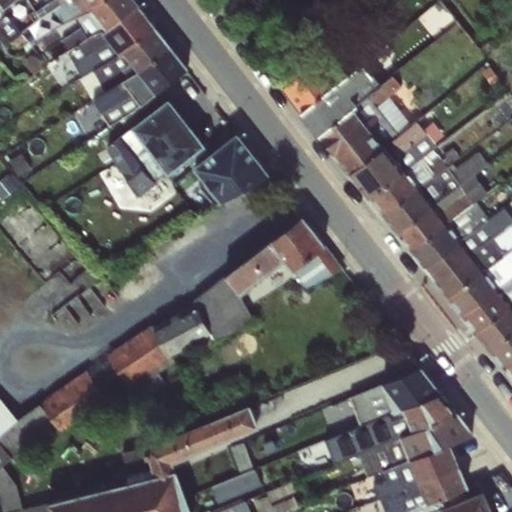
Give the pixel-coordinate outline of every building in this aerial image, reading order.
[(0,0),(0,7),(3,11),(15,0),(0,0)] [(51,0),(31,14),(36,20),(53,9),(63,23),(74,16),(90,7),(84,0),(51,0)] [(134,0),(98,0),(90,7),(106,28),(137,4),(134,0)] [(440,0),(427,11),(440,26),(453,15),(440,0)] [(106,28),(102,32),(109,41),(119,54),(123,51),(154,25),(137,4),(106,28)] [(0,7),(0,64),(1,63),(0,61),(0,39),(5,35),(10,42),(11,41),(22,33),(3,11),(0,7)] [(90,7),(74,16),(82,27),(62,39),(60,37),(44,48),(52,61),(67,50),(88,36),(102,32),(106,28),(90,7)] [(154,25),(123,51),(129,59),(138,70),(169,45),(154,25)] [(353,29),(320,57),(338,80),(363,60),(372,53),(354,30),(353,29)] [(88,36),(67,50),(75,62),(109,41),(102,32),(88,36)] [(22,33),(11,41),(16,47),(26,39),(22,33)] [(169,45),(138,70),(155,92),(187,68),(169,45)] [(123,51),(119,54),(94,69),(75,81),(80,88),(85,85),(129,59),(123,51)] [(338,80),(320,57),(283,87),(301,109),(338,80)] [(138,70),(129,59),(85,85),(93,98),(138,70)] [(338,80),(301,109),(320,133),(353,107),(358,103),(349,92),(373,74),(363,60),(338,80)] [(138,70),(93,98),(78,108),(83,117),(97,107),(101,112),(132,94),(140,104),(155,92),(138,70)] [(381,84),(373,74),(349,92),(358,103),(381,84)] [(358,103),(353,107),(366,121),(385,145),(412,124),(389,96),(402,86),(392,74),(381,84),(358,103)] [(132,94),(101,112),(111,126),(140,104),(132,94)] [(412,124),(385,145),(405,169),(433,147),(436,146),(430,138),(442,130),(439,126),(459,110),(448,96),(412,124)] [(132,127),(168,174),(206,144),(169,97),(131,126),(132,127)] [(353,107),(320,133),(331,149),(366,121),(353,107)] [(366,121),(331,149),(349,171),(385,145),(366,121)] [(132,127),(107,147),(138,195),(139,196),(168,174),(132,127)] [(385,145),(349,171),(369,196),(405,169),(385,145)] [(433,147),(405,169),(418,187),(461,155),(454,146),(440,155),(433,147)] [(138,195),(107,147),(96,154),(124,204),(138,195)] [(461,155),(418,187),(431,205),(473,173),(487,164),(478,150),(464,160),(461,155)] [(405,169),(369,196),(382,213),(418,187),(405,169)] [(473,173),(431,205),(445,222),(468,205),(486,192),(473,173)] [(11,179),(0,188),(0,194),(4,200),(19,188),(11,179)] [(418,187),(382,213),(396,231),(431,205),(418,187)] [(243,188),(177,227),(182,235),(248,197),(243,188)] [(468,205),(445,222),(459,241),(504,206),(497,197),(474,214),(468,205)] [(431,205),(396,231),(409,248),(445,222),(431,205)] [(511,217),(504,206),(459,241),(469,254),(493,238),(511,224),(511,217)] [(5,215),(0,219),(0,223),(22,249),(28,243),(5,215)] [(302,216),(270,240),(292,269),(324,245),(302,216)] [(445,222),(409,248),(424,266),(459,241),(445,222)] [(511,225),(493,238),(503,251),(511,245),(511,225)] [(493,238),(469,254),(485,274),(496,289),(511,277),(511,245),(503,251),(493,238)] [(270,240),(225,275),(240,293),(277,265),(297,290),(342,268),(324,245),(292,269),(270,240)] [(459,241),(424,266),(435,280),(469,254),(459,241)] [(34,250),(28,256),(39,269),(45,264),(34,250)] [(469,254),(435,280),(449,299),(485,274),(469,254)] [(91,264),(69,283),(79,295),(102,276),(98,272),(91,264)] [(485,274),(449,299),(462,315),(496,289),(485,274)] [(225,275),(193,299),(211,332),(216,341),(254,320),(240,293),(225,275)] [(511,277),(496,289),(510,307),(511,305),(511,277)] [(496,289),(462,315),(476,333),(510,307),(496,289)] [(193,299),(151,323),(170,354),(211,332),(193,299)] [(511,308),(510,307),(476,333),(489,349),(511,332),(511,308)] [(0,442),(12,457),(11,458),(15,462),(60,431),(61,432),(128,385),(133,389),(173,360),(170,354),(151,323),(150,324),(40,402),(18,419),(0,397),(0,442)] [(511,332),(489,349),(503,368),(511,361),(511,332)] [(511,361),(503,368),(511,378),(511,361)] [(350,396),(382,382),(395,377),(390,364),(344,380),(350,396)] [(395,377),(382,382),(394,411),(403,408),(403,406),(440,392),(420,367),(395,377)] [(382,382),(350,396),(355,411),(361,424),(394,411),(382,382)] [(457,413),(440,392),(403,406),(403,408),(412,430),(457,413)] [(355,411),(350,396),(330,406),(335,419),(355,411)] [(250,403),(146,445),(153,474),(175,469),(173,461),(259,425),(250,403)] [(361,424),(349,429),(355,443),(359,452),(370,447),(399,435),(412,430),(403,408),(394,411),(361,424)] [(412,430),(399,435),(404,447),(409,457),(409,458),(450,442),(472,432),(457,413),(412,430)] [(355,443),(349,429),(338,434),(344,448),(355,443)] [(399,435),(370,447),(376,460),(404,447),(399,435)] [(0,465),(2,464),(11,458),(12,457),(0,442),(0,465)] [(450,442),(409,458),(418,480),(459,463),(450,442)] [(150,460),(146,445),(122,451),(125,466),(150,460)] [(231,449),(220,453),(229,478),(251,470),(244,449),(233,454),(231,449)] [(383,470),(373,474),(377,482),(370,485),(376,498),(418,480),(409,458),(409,457),(383,470)] [(459,463),(418,480),(427,501),(435,498),(467,485),(459,463)] [(2,464),(0,465),(0,500),(4,505),(5,511),(50,511),(48,501),(22,508),(17,484),(2,464)] [(373,474),(383,470),(382,469),(380,464),(365,470),(368,477),(373,474)] [(418,480),(376,498),(382,511),(404,511),(408,510),(427,501),(418,480)] [(268,493),(258,497),(262,508),(263,511),(276,511),(273,500),(294,492),(290,482),(289,482),(267,490),(268,493)] [(213,486),(198,493),(203,504),(217,498),(213,486)] [(493,511),(483,488),(440,507),(441,511),(493,511)] [(202,511),(195,492),(187,496),(192,511),(202,511)] [(427,501),(408,510),(409,511),(441,511),(440,507),(435,498),(427,501)] [(214,511),(251,511),(245,499),(214,511)]
